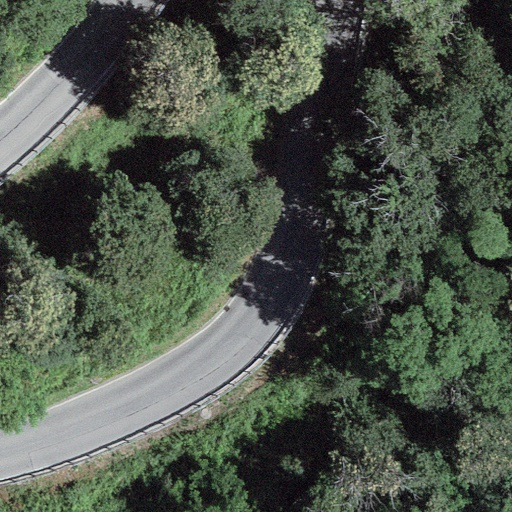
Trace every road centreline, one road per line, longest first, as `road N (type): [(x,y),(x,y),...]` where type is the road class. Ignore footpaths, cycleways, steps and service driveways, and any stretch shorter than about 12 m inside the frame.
road 1 (tertiary): [(0,454),(178,380),(251,319),(290,246),(334,0)]
road 2 (tertiary): [(126,0),(0,143)]
